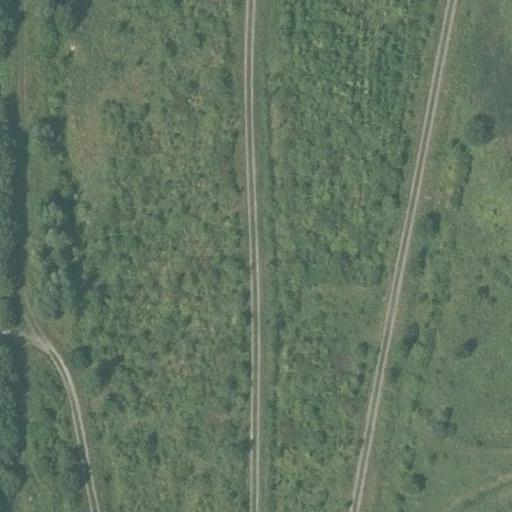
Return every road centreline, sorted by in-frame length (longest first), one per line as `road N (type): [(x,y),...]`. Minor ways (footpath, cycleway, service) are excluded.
road 1 (track): [(465,0),(365,511)]
road 2 (track): [(260,511),(259,0)]
road 3 (track): [(20,0),(24,219),(16,284),(37,343)]
road 4 (track): [(91,511),(53,353),(0,338)]
